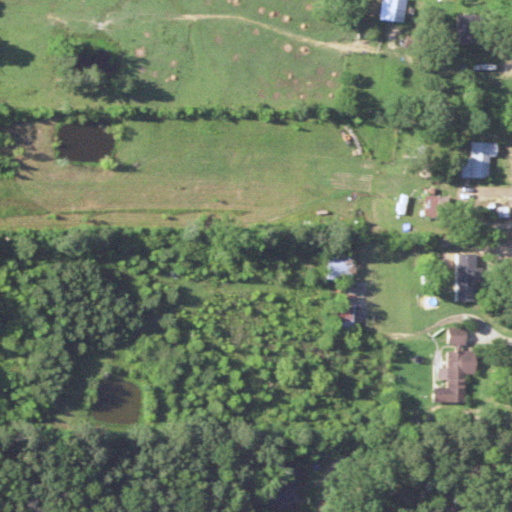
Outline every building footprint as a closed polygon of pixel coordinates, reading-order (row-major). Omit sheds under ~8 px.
[(375,21),(396,21),(396,3),(375,3),(375,21)] [(471,45),(471,15),(451,15),(451,45),(471,45)] [(484,141),(465,141),(465,177),(484,177),(484,141)] [(442,195),(418,194),(417,218),(441,219),(442,195)] [(320,252),(320,279),(346,279),(346,252),(320,252)] [(445,290),(456,290),(456,254),(445,254),(445,290)] [(332,305),(327,305),(326,330),(347,330),(348,282),(333,281),(332,305)] [(459,402),(460,373),(470,374),(470,350),(459,350),(459,328),(442,327),(441,368),(432,368),(432,379),(441,379),(441,387),(427,387),(427,401),(459,402)]
